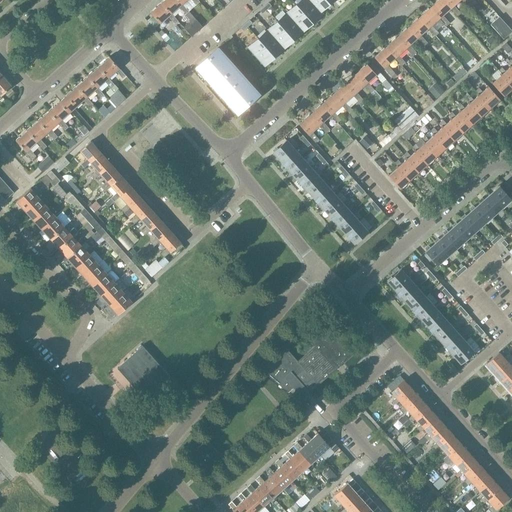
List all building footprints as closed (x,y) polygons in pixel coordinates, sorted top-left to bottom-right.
[(171,14),(179,7),(185,15),(189,12),(182,4),(177,0),(164,0),(161,3),(171,14)] [(302,0),(296,5),(312,23),(322,15),(308,0),(302,0)] [(308,0),(322,15),(322,14),(320,12),(329,4),(326,0),(308,0)] [(450,9),(451,8),(443,0),(438,0),(430,8),(440,18),(439,19),(446,27),(449,24),(442,15),(450,9)] [(443,0),(451,8),(450,9),(457,17),(461,14),(453,6),(459,0),(443,0)] [(171,14),(161,3),(150,13),(160,24),(168,16),(175,24),(178,21),(171,14)] [(287,14),(303,32),(312,23),(296,5),(287,14)] [(440,18),(430,8),(419,18),(428,28),(435,36),(438,33),(431,25),(439,19),(440,18)] [(277,22),(293,40),(303,32),(287,14),(277,22)] [(183,28),(191,37),(202,27),(194,18),(191,21),(183,28)] [(417,38),(424,46),(427,43),(420,35),(428,28),(419,18),(408,27),(417,38)] [(150,27),(160,33),(163,27),(153,21),(150,27)] [(268,31),(284,49),(293,40),(277,22),(268,31)] [(397,37),(406,47),(405,48),(413,56),(416,53),(409,45),(417,38),(408,27),(397,37)] [(464,33),(472,59),(485,55),(477,29),(464,33)] [(258,39),(274,57),(284,49),(268,31),(258,39)] [(395,57),(394,58),(401,66),(405,63),(398,55),(405,48),(406,47),(397,37),(386,47),(395,57)] [(274,57),(258,39),(248,48),(264,66),(274,57)] [(394,58),(395,57),(386,47),(375,57),(383,67),(390,76),(394,73),(387,65),(394,58)] [(197,67),(237,113),(254,98),(220,60),(224,56),(217,48),(197,67)] [(422,58),(427,55),(424,48),(419,51),(422,58)] [(108,78),(115,71),(122,79),(126,76),(119,68),(109,58),(98,68),(108,78)] [(491,63),(482,72),(486,77),(496,67),(491,63)] [(366,65),(355,75),(364,85),(363,85),(371,93),(374,90),(367,82),(375,75),(366,65)] [(498,71),(502,75),(511,86),(511,68),(511,67),(505,72),(502,68),(498,71)] [(97,88),(105,81),(111,89),(115,86),(108,78),(98,68),(88,77),(97,88)] [(448,82),(452,78),(446,73),(442,77),(448,82)] [(353,95),(352,95),(359,103),(363,100),(356,92),(363,85),(364,85),(355,75),(344,85),(353,95)] [(492,83),(504,96),(511,88),(511,86),(502,75),(496,80),(493,76),(489,79),(493,83),(492,83)] [(0,96),(11,87),(1,76),(0,76),(0,96)] [(473,85),(481,81),(479,76),(470,80),(473,85)] [(104,95),(97,88),(88,77),(77,87),(86,97),(94,90),(101,98),(104,95)] [(342,104),(341,105),(348,113),(352,110),(345,102),(352,95),(353,95),(344,85),(333,94),(342,104)] [(86,97),(77,87),(60,102),(69,112),(83,100),(90,108),(93,105),(86,97)] [(490,108),(499,100),(488,87),(482,92),(479,88),(475,91),(479,95),(490,108)] [(125,98),(117,88),(109,96),(117,105),(125,98)] [(331,114),(330,115),(337,123),(341,120),(334,112),(341,105),(342,104),(333,94),(322,104),(331,114)] [(466,99),(470,103),(481,116),(490,108),(479,95),(473,100),(470,96),(466,99)] [(58,122),(65,130),(68,127),(61,119),(69,112),(60,102),(49,112),(58,122)] [(457,107),(461,111),(472,124),(481,116),(470,103),(464,108),(461,104),(457,107)] [(311,114),(320,124),(319,125),(326,133),(330,130),(322,122),(330,115),(331,114),(322,104),(311,114)] [(418,116),(409,106),(394,120),(402,130),(418,116)] [(448,115),(452,119),(463,132),(472,124),(461,111),(455,116),(452,112),(448,115)] [(47,132),(54,140),(57,137),(50,129),(58,122),(49,112),(38,121),(47,132)] [(320,124),(311,114),(299,124),(308,134),(307,134),(315,143),(318,140),(311,132),(319,125),(320,124)] [(428,129),(435,123),(430,118),(423,123),(428,129)] [(439,123),(443,127),(454,140),(463,132),(452,119),(446,124),(443,120),(439,123)] [(36,141),(36,142),(43,149),(46,147),(39,139),(47,132),(38,121),(27,131),(36,141)] [(77,128),(84,136),(89,132),(82,124),(77,128)] [(454,140),(443,127),(437,132),(434,128),(430,131),(434,135),(445,148),(454,140)] [(36,141),(27,131),(16,141),(25,151),(32,159),(35,156),(28,148),(36,142),(36,141)] [(303,143),(307,140),(301,134),(298,137),(303,143)] [(421,139),(425,143),(436,156),(445,148),(434,135),(428,140),(425,136),(421,139)] [(307,140),(303,143),(308,149),(312,146),(307,140)] [(281,162),(295,150),(286,141),(277,149),(276,148),(272,152),(273,153),(281,162)] [(90,163),(101,153),(90,142),(80,151),(87,159),(81,165),(84,168),(90,163)] [(412,147),(416,151),(427,164),(436,156),(425,143),(419,148),(416,144),(412,147)] [(295,150),(281,162),(286,168),(285,169),(288,172),(303,159),(295,150)] [(334,161),(341,154),(338,150),(330,157),(334,161)] [(403,155),(407,159),(418,172),(427,164),(416,151),(410,156),(407,152),(403,155)] [(319,161),(323,158),(317,152),(314,155),(319,161)] [(94,179),(100,174),(111,164),(101,153),(90,163),(97,170),(91,176),(94,179)] [(55,162),(49,155),(38,165),(44,172),(55,162)] [(53,168),(58,173),(69,163),(64,158),(53,168)] [(323,158),(319,161),(324,167),(328,164),(323,158)] [(303,159),(288,172),(291,176),(293,175),(297,180),(311,168),(303,159)] [(394,163),(398,167),(409,180),(418,172),(407,159),(401,164),(398,160),(394,163)] [(100,174),(107,182),(101,187),(104,191),(110,185),(121,176),(111,164),(100,174)] [(341,174),(345,170),(339,164),(336,168),(341,174)] [(400,188),(409,180),(398,167),(392,172),(389,168),(385,171),(389,175),(389,176),(400,188)] [(304,190),(319,177),(311,168),(297,180),(302,186),(301,187),(304,190)] [(37,180),(44,174),(40,170),(34,175),(37,180)] [(345,170),(341,174),(346,179),(350,176),(345,170)] [(51,171),(46,175),(51,181),(50,182),(54,187),(60,181),(51,171)] [(131,187),(121,176),(110,185),(117,193),(106,203),(109,206),(120,196),(131,187)] [(319,177),(304,190),(307,194),(308,193),(313,198),(327,186),(319,177)] [(357,191),(361,188),(355,182),(352,185),(357,191)] [(6,184),(0,189),(0,194),(1,196),(9,188),(6,184)] [(66,194),(58,185),(53,189),(61,198),(66,194)] [(327,186),(313,198),(318,204),(317,205),(320,208),(335,195),(327,186)] [(502,191),(503,190),(500,186),(499,187),(498,187),(489,195),(501,209),(510,200),(502,191)] [(120,196),(127,204),(121,210),(124,213),(130,207),(141,198),(131,187),(120,196)] [(9,188),(1,196),(5,200),(13,193),(9,188)] [(361,188),(357,191),(362,197),(366,194),(361,188)] [(25,211),(39,198),(30,189),(16,201),(25,211)] [(70,204),(72,203),(76,199),(72,195),(66,200),(70,204)] [(335,195),(320,208),(323,212),(324,211),(329,216),(343,204),(335,195)] [(489,195),(483,200),(482,199),(479,202),(480,203),(492,217),(501,209),(489,195)] [(39,198),(25,211),(33,220),(47,208),(39,198)] [(130,207),(137,215),(131,221),(134,224),(140,219),(151,209),(141,198),(130,207)] [(76,199),(72,203),(77,209),(81,205),(76,199)] [(368,203),(373,209),(377,206),(371,200),(368,203)] [(480,203),(474,208),(473,207),(470,210),(471,211),(483,225),(492,217),(480,203)] [(343,204),(329,216),(334,222),(333,223),(336,226),(351,213),(343,204)] [(100,206),(93,211),(97,216),(104,210),(100,206)] [(377,206),(373,209),(378,215),(382,212),(377,206)] [(41,230),(56,217),(47,208),(33,220),(41,230)] [(90,215),(84,208),(80,212),(85,219),(90,215)] [(140,219),(147,226),(141,232),(144,235),(150,230),(161,220),(151,209),(140,219)] [(471,211),(465,216),(464,215),(461,218),(462,219),(474,233),(483,225),(471,211)] [(351,213),(336,226),(339,230),(340,229),(345,234),(359,222),(351,213)] [(50,239),(64,227),(56,217),(41,230),(50,239)] [(98,224),(93,218),(88,222),(93,228),(98,224)] [(462,219),(456,224),(455,223),(452,226),(453,227),(465,241),(474,233),(462,219)] [(125,220),(118,226),(122,231),(129,225),(125,220)] [(150,230),(157,238),(151,243),(154,247),(160,241),(170,232),(161,220),(150,230)] [(359,222),(345,234),(354,243),(355,244),(359,241),(358,240),(367,231),(359,222)] [(64,227),(50,239),(58,249),(73,236),(78,231),(74,228),(69,232),(64,227)] [(107,233),(101,227),(96,231),(102,237),(107,233)] [(453,227),(447,232),(446,231),(443,234),(444,235),(456,248),(465,241),(453,227)] [(160,241),(167,249),(161,254),(164,258),(164,257),(164,258),(181,243),(170,232),(160,241)] [(124,233),(118,240),(128,251),(134,244),(124,233)] [(444,235),(438,240),(437,239),(434,242),(435,243),(447,256),(456,248),(444,235)] [(67,258),(81,245),(86,241),(83,237),(78,242),(73,236),(58,249),(67,258)] [(115,243),(110,237),(105,241),(110,247),(115,243)] [(435,243),(430,248),(428,247),(425,250),(426,251),(438,265),(447,256),(435,243)] [(75,268),(89,255),(81,245),(67,258),(75,268)] [(123,252),(118,246),(113,250),(119,256),(123,252)] [(84,277),(98,264),(89,255),(75,268),(84,277)] [(132,262),(126,255),(122,259),(127,266),(132,262)] [(109,270),(121,260),(118,256),(105,265),(109,270)] [(145,270),(151,277),(162,268),(155,261),(145,270)] [(92,286),(106,274),(98,264),(84,277),(92,286)] [(140,271),(135,265),(130,269),(135,275),(140,271)] [(409,279),(401,270),(392,278),(391,277),(387,280),(388,281),(388,282),(396,291),(409,279)] [(100,296),(115,283),(106,274),(92,286),(100,296)] [(144,284),(148,280),(143,274),(138,278),(144,284)] [(409,279),(396,291),(401,297),(400,298),(403,301),(417,288),(409,279)] [(109,305),(123,292),(115,283),(100,296),(109,305)] [(425,297),(417,288),(403,301),(406,305),(407,304),(412,309),(425,297)] [(218,289),(202,304),(192,292),(176,306),(185,317),(175,326),(179,331),(194,319),(202,329),(209,323),(212,326),(234,306),(218,289)] [(128,298),(123,292),(109,305),(117,315),(132,302),(131,302),(135,298),(132,295),(128,298)] [(433,306),(425,297),(412,309),(417,315),(416,316),(419,319),(433,306)] [(441,315),(433,306),(419,319),(422,322),(423,321),(428,327),(441,315)] [(449,324),(441,315),(428,327),(433,333),(432,334),(435,337),(449,324)] [(306,337),(315,347),(335,369),(353,354),(324,321),(306,337)] [(457,333),(449,324),(435,337),(438,340),(439,339),(444,345),(457,333)] [(465,342),(457,333),(444,345),(449,351),(448,352),(451,355),(465,342)] [(474,351),(465,342),(451,355),(454,358),(455,357),(460,363),(474,351)] [(137,390),(136,390),(137,391),(146,401),(172,379),(142,346),(140,345),(137,348),(138,349),(130,356),(130,357),(131,357),(137,363),(130,370),(143,385),(137,390)] [(315,347),(298,362),(285,347),(264,373),(288,392),(291,389),(301,400),(335,369),(315,347)] [(504,358),(498,353),(486,364),(494,374),(507,362),(510,359),(507,356),(504,358)] [(507,362),(494,374),(503,383),(511,374),(511,367),(511,368),(507,362)] [(511,392),(511,391),(511,374),(503,383),(511,392)] [(395,404),(399,401),(412,389),(404,380),(391,392),(397,397),(393,401),(395,404)] [(412,389),(399,401),(405,406),(401,410),(403,413),(407,410),(420,398),(412,389)] [(420,398),(407,410),(412,415),(409,419),(411,422),(415,419),(428,407),(420,398)] [(428,407),(415,419),(421,424),(417,428),(419,431),(423,428),(436,416),(428,407)] [(436,416),(423,428),(429,433),(425,437),(428,440),(427,440),(431,437),(444,425),(436,416)] [(43,424),(33,425),(33,419),(24,419),(24,426),(16,426),(16,435),(20,435),(19,431),(29,430),(29,434),(44,433),(43,424)] [(444,425),(431,437),(436,442),(433,446),(435,449),(439,446),(452,434),(444,425)] [(308,442),(320,456),(330,447),(334,451),(338,447),(326,433),(321,437),(317,433),(317,434),(311,439),(306,434),(303,437),(308,442)] [(452,434),(439,446),(445,451),(441,455),(443,458),(447,455),(460,443),(452,434)] [(206,440),(192,453),(208,470),(222,458),(206,440)] [(299,451),(311,464),(320,456),(308,442),(302,448),(297,443),(294,445),(299,451)] [(460,443),(447,455),(453,460),(449,464),(451,467),(455,464),(468,452),(460,443)] [(289,459),(302,472),(311,464),(299,451),(292,456),(288,451),(285,454),(289,459)] [(468,452),(455,464),(461,469),(457,473),(459,476),(463,473),(476,461),(468,452)] [(280,467),(292,481),(302,472),(289,459),(283,465),(278,459),(275,462),(280,467)] [(476,461),(463,473),(469,478),(465,482),(468,485),(471,482),(484,470),(476,461)] [(271,476),(283,489),(292,481),(280,467),(274,473),(269,468),(266,471),(270,476),(271,476)] [(475,494),(479,491),(492,479),(484,470),(471,482),(477,487),(473,491),(475,494)] [(260,476),(257,479),(261,484),(273,498),(283,489),(271,476),(270,476),(264,481),(260,476)] [(356,493),(350,487),(355,482),(353,479),(348,483),(334,495),(343,505),(356,493)] [(500,488),(492,479),(479,491),(485,496),(481,500),(483,503),(487,500),(500,488)] [(261,484),(255,490),(250,485),(247,487),(252,493),(264,506),(273,498),(261,484)] [(361,488),(356,493),(343,505),(348,511),(353,511),(364,502),(359,496),(364,492),(361,488)] [(496,509),(508,498),(500,488),(487,500),(493,505),(489,509),(491,511),(495,509),(496,509)] [(252,493),(246,498),(241,493),(238,496),(242,501),(252,511),(257,511),(264,506),(252,493)] [(364,502),(353,511),(372,511),(373,511),(367,506),(372,501),(369,498),(364,502)] [(252,511),(242,501),(236,507),(232,502),(228,504),(233,509),(232,509),(234,511),(252,511)]
